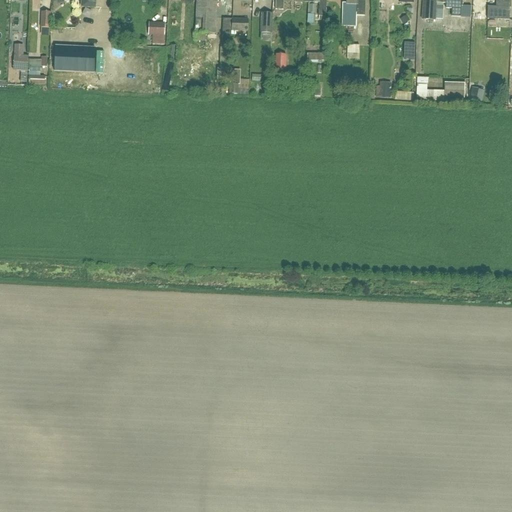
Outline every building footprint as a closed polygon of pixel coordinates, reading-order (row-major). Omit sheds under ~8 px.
[(81,0),(81,8),(95,9),(95,0),(81,0)] [(197,0),(195,33),(215,34),(217,0),(197,0)] [(309,0),(309,3),(316,4),(315,0),(320,0),(320,11),(319,11),(319,17),(327,17),(327,11),(327,0),(309,0)] [(346,0),(346,4),(343,4),(342,13),(342,28),(342,29),(356,29),(356,16),(364,16),(365,4),(365,1),(357,1),(357,0),(346,0)] [(436,0),(436,2),(423,1),(422,20),(435,21),(436,4),(446,4),(446,9),(452,10),(451,18),(460,18),(461,7),(462,7),(462,0),(436,0)] [(510,9),(510,0),(495,0),(496,9),(487,8),(487,21),(509,21),(509,9),(510,9)] [(49,28),(50,13),(40,12),(40,28),(49,28)] [(271,34),(272,14),(260,13),(260,34),(271,34)] [(409,21),(406,16),(399,20),(402,25),(409,21)] [(222,19),(221,48),(230,49),(231,20),(222,19)] [(248,20),(232,20),(232,32),(248,32),(248,20)] [(150,34),(150,46),(163,45),(163,23),(145,23),(146,35),(150,34)] [(414,44),(404,44),(403,60),(413,60),(414,44)] [(358,60),(358,47),(347,46),(346,59),(358,60)] [(94,74),(96,49),(55,47),(54,72),(94,74)] [(272,78),(285,78),(286,55),(273,55),(272,78)] [(325,55),(308,55),(307,63),(324,63),(325,55)] [(27,72),(28,57),(13,56),(12,71),(27,72)] [(174,64),(168,63),(162,91),(169,93),(173,77),(171,77),(171,76),(172,76),(174,64)] [(248,96),(248,80),(238,80),(238,70),(229,70),(229,95),(248,96)] [(300,80),(299,70),(286,71),(287,81),(300,80)] [(44,85),(44,77),(28,76),(28,85),(44,85)] [(463,102),(464,84),(444,83),(443,102),(463,102)] [(389,99),(390,90),(379,90),(379,98),(389,99)] [(480,105),(482,96),(471,93),(469,102),(480,105)]
